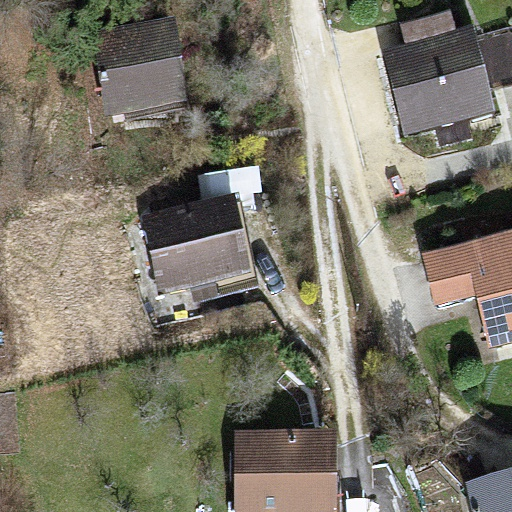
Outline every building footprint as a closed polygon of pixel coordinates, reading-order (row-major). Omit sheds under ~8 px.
[(91,32),(107,122),(188,107),(172,18),(91,32)] [(408,56),(379,64),(401,143),(489,119),(463,26),(405,42),(408,56)] [(235,198),(144,217),(160,293),(251,274),(235,198)] [(511,232),(418,256),(432,310),(456,303),(468,353),(511,341),(511,232)] [(321,511),(321,450),(235,451),(236,511),(321,511)] [(511,511),(511,486),(466,495),(468,511),(511,511)]
